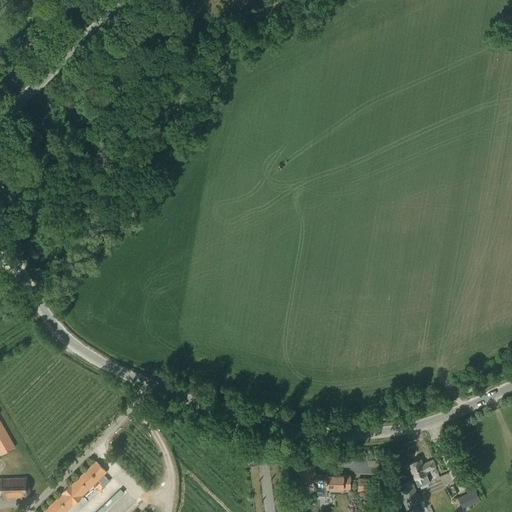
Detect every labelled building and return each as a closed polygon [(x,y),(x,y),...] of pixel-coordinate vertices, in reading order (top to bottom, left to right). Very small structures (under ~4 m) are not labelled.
[(0,455),(14,447),(0,422),(0,455)] [(288,456),(288,464),(300,465),(300,457),(288,456)] [(422,465),(419,460),(407,465),(417,487),(429,482),(424,472),(435,467),(432,461),(422,465)] [(104,474),(106,472),(96,461),(71,485),(70,484),(60,494),(61,495),(43,511),(64,511),(71,505),(72,506),(82,496),(81,496),(98,480),(104,474)] [(315,465),(314,465),(300,465),(300,482),(314,483),(313,491),(326,492),(326,489),(350,489),(350,476),(332,476),(333,467),(326,467),(326,475),(314,475),(315,465)] [(104,474),(98,480),(103,486),(109,480),(104,474)] [(0,498),(27,497),(30,491),(30,484),(26,478),(0,479),(0,498)] [(358,479),(357,492),(372,493),(372,479),(358,479)] [(107,500),(120,488),(116,484),(103,496),(107,500)] [(461,508),(480,501),(475,487),(456,494),(461,508)] [(104,511),(125,493),(120,488),(103,505),(98,500),(85,511),(104,511)] [(408,507),(416,503),(415,501),(416,500),(412,490),(400,496),(404,506),(408,504),(409,506),(408,506),(408,507)]
